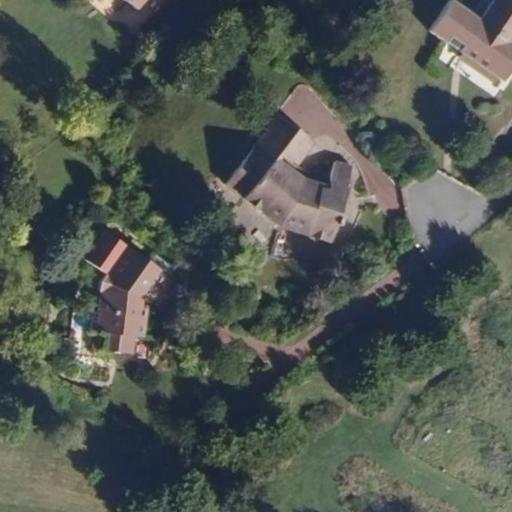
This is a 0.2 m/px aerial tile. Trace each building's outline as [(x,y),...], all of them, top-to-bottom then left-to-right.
[(511,0),(510,0),(495,21),(467,0),(446,28),(511,78),(511,0)] [(279,168),(286,158),(302,133),(266,109),(262,114),(269,119),(257,138),(249,133),(216,180),(273,221),(324,238),(350,162),(331,155),(323,176),(317,174),(312,185),(297,180),(279,168)] [(257,138),(269,119),(262,114),(249,133),(257,138)] [(302,168),(286,158),(279,168),(297,180),(312,185),(317,174),(302,168)] [(134,344),(146,310),(138,308),(142,299),(150,304),(171,279),(146,261),(143,267),(103,237),(83,263),(100,276),(96,288),(100,291),(95,310),(90,308),(83,327),(93,330),(87,348),(119,358),(125,341),(134,344)]
